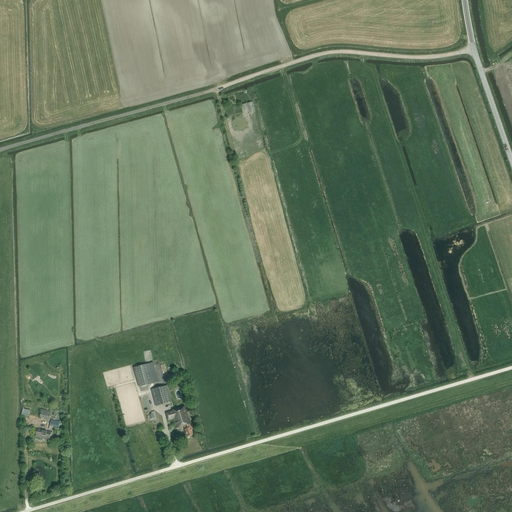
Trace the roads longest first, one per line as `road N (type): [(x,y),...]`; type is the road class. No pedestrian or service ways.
road 1 (unclassified): [(23,511),(511,367)]
road 2 (track): [(473,48),(420,57),(333,51),(0,148)]
road 3 (tertiary): [(511,161),(465,0)]
